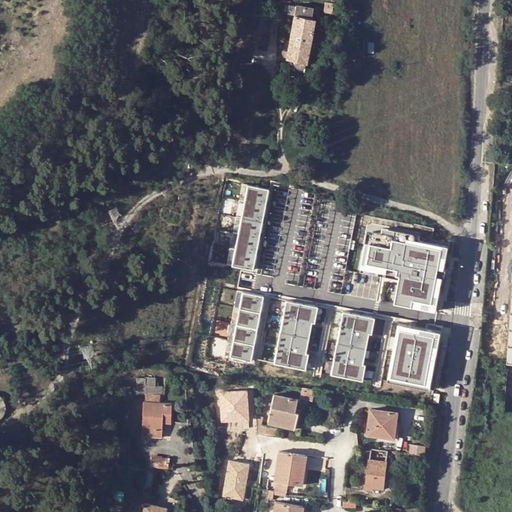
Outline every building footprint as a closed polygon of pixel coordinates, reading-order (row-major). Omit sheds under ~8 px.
[(250,38),(258,40),(259,32),(262,33),(265,33),(268,17),(263,16),(265,0),(257,0),(255,15),(252,30),(250,38)] [(334,4),(326,2),(325,11),(333,13),(334,4)] [(296,7),(294,16),(288,52),(287,57),(286,60),(293,61),(292,70),(304,72),(305,64),(307,63),(315,20),(311,19),(313,9),(296,6),(296,7)] [(232,266),(253,270),(268,189),(247,184),(232,266)] [(449,246),(374,231),(366,269),(400,275),(395,303),(437,311),(449,246)] [(230,357),(251,361),(264,296),(242,292),(230,357)] [(303,369),(315,305),(286,300),(274,363),(303,369)] [(360,380),(372,316),(343,311),(331,374),(360,380)] [(399,323),(388,381),(430,390),(442,332),(399,323)] [(145,393),(146,384),(156,385),(156,377),(137,376),(136,393),(145,393)] [(300,399),(305,399),(313,401),(316,389),(303,387),(300,399)] [(13,404),(16,393),(10,391),(7,402),(13,404)] [(161,402),(161,394),(155,393),(146,393),(146,401),(161,402)] [(298,398),(274,393),(268,422),(295,427),(298,411),(295,410),(296,407),(298,398)] [(162,435),(163,421),(163,418),(172,418),(172,402),(161,402),(146,401),(144,401),(142,435),(162,435)] [(399,411),(371,408),(367,434),(391,437),(393,422),(398,423),(399,411)] [(257,423),(263,424),(264,416),(256,414),(257,423)] [(276,436),(278,427),(263,424),(257,423),(257,433),(266,434),(276,436)] [(275,440),(274,447),(287,449),(289,438),(276,436),(266,434),(266,439),(275,440)] [(426,454),(428,444),(413,442),(412,452),(426,454)] [(388,460),(386,459),(388,449),(371,447),(370,458),(368,458),(364,489),(373,490),(373,488),(385,489),(388,460)] [(274,480),(276,481),(287,483),(297,484),(300,464),(305,465),(306,454),(278,450),(274,480)] [(170,469),(170,464),(171,457),(153,455),(152,463),(152,468),(170,469)] [(305,465),(300,464),(297,484),(302,485),(305,465)] [(237,469),(229,468),(227,480),(235,481),(237,469)] [(274,490),(286,492),(287,483),(276,481),(274,490)] [(303,511),(304,505),(275,500),(272,511),(303,511)] [(165,511),(166,507),(145,503),(143,511),(165,511)]
